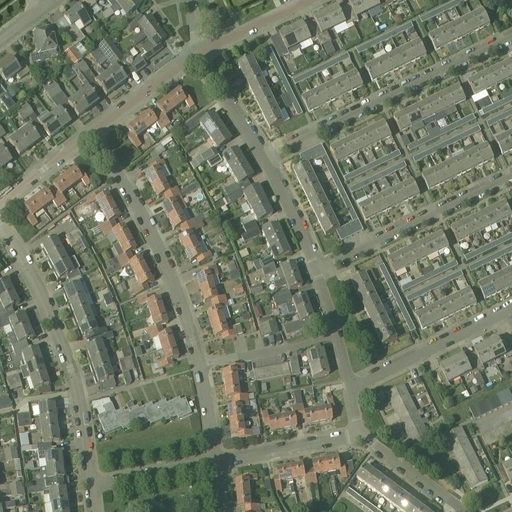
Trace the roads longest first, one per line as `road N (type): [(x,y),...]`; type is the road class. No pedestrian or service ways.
road 1 (residential): [(264,157),(511,37)]
road 2 (residential): [(90,484),(60,340),(0,228)]
road 3 (residential): [(199,367),(151,233),(87,138)]
road 4 (residential): [(511,177),(316,270)]
road 5 (residential): [(349,391),(511,311)]
road 6 (residential): [(212,460),(359,432)]
road 7 (residential): [(199,367),(337,337)]
road 8 (unclassified): [(87,138),(197,55)]
road 9 (residential): [(461,511),(359,432)]
road 10 (residential): [(316,270),(264,157)]
road 11 (residential): [(90,484),(212,460)]
road 12 (unclassified): [(197,55),(308,0)]
road 13 (residential): [(264,157),(197,55)]
